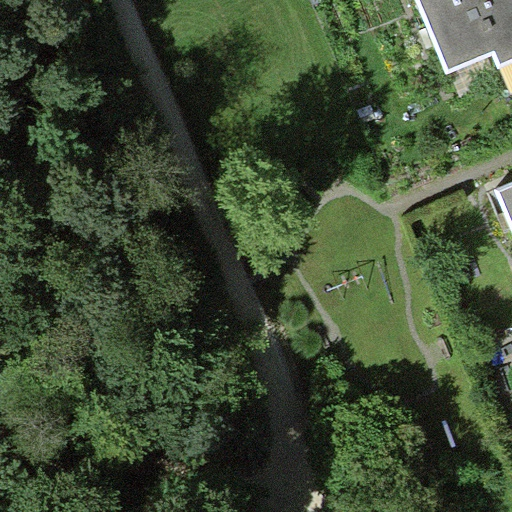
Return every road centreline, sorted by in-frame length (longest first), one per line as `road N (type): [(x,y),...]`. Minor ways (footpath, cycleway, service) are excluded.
road 1 (track): [(328,511),(306,492),(116,0)]
road 2 (track): [(0,443),(306,492)]
